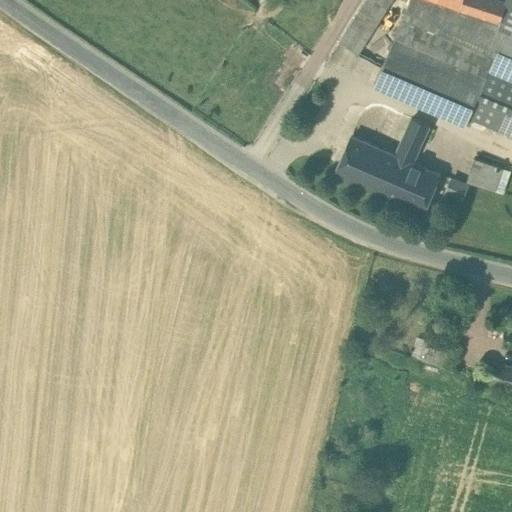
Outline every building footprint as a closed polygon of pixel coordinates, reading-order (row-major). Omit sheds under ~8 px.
[(366,0),(339,43),(357,53),(391,0),(366,0)] [(511,33),(511,0),(507,0),(507,1),(500,22),(459,10),(426,0),(412,0),(398,32),(489,71),(506,31),(511,33)] [(426,0),(459,10),(462,0),(426,0)] [(507,1),(502,0),(462,0),(459,10),(500,22),(507,1)] [(511,33),(506,31),(489,71),(511,81),(511,33)] [(511,81),(489,71),(398,32),(375,85),(467,125),(470,118),(511,136),(511,81)] [(412,119),(396,156),(413,163),(428,126),(412,119)] [(396,156),(352,136),(335,176),(422,214),(440,174),(413,163),(396,156)] [(501,168),(475,160),(468,183),(494,191),(501,168)] [(467,186),(451,179),(446,192),(462,199),(467,186)] [(443,341),(429,337),(423,360),(437,364),(443,341)] [(456,345),(443,341),(437,364),(450,367),(456,345)] [(511,366),(502,364),(502,365),(484,361),(480,378),(480,380),(504,386),(504,387),(511,388),(511,366)]
